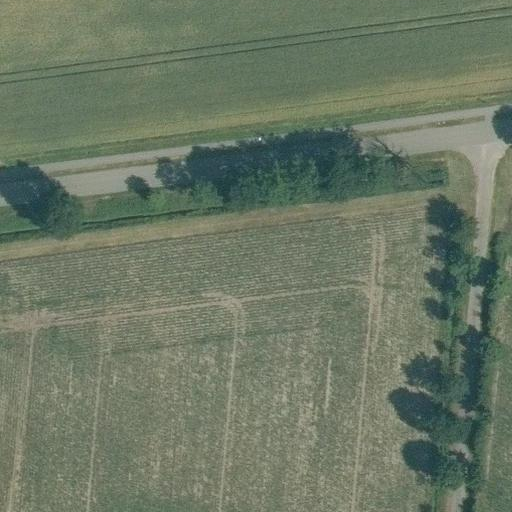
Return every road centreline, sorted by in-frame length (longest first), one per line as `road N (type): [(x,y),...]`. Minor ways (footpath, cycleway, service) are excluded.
road 1 (unclassified): [(0,196),(482,133)]
road 2 (unclassified): [(454,511),(484,191),(482,133)]
